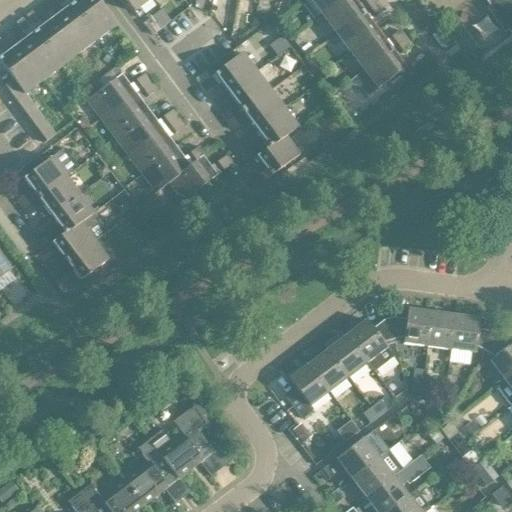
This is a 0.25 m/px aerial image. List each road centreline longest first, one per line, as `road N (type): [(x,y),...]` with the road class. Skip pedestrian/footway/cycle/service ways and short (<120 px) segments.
road 1 (residential): [(506,289),(388,281),(367,287),(248,372),(235,399),(267,455),(253,493)]
road 2 (residential): [(241,155),(112,0)]
